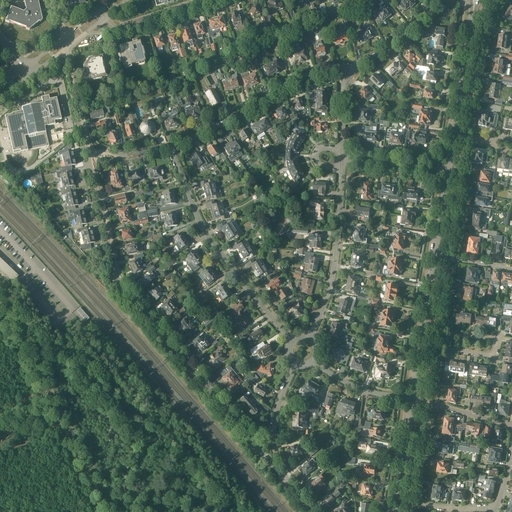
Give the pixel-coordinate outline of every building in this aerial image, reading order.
[(38,0),(24,0),(27,10),(24,12),(11,7),(7,20),(31,29),(42,18),(38,0)] [(79,2),(78,0),(69,0),(71,8),(77,7),(76,3),(79,2)] [(276,10),(273,0),(272,0),(270,0),(270,1),(267,2),(271,14),(273,13),(273,11),(276,10)] [(273,0),(276,10),(279,9),(280,11),(283,10),(279,0),(273,0),(274,0),(273,0)] [(404,12),(409,6),(403,0),(398,0),(396,3),(404,12)] [(383,8),(380,11),(386,19),(389,17),(389,16),(391,14),(390,12),(387,8),(385,6),(386,6),(384,3),(381,6),(383,8)] [(254,18),(261,16),(258,5),(250,7),(253,16),(254,18)] [(511,6),(511,5),(508,9),(502,16),(506,19),(511,15),(511,6)] [(383,22),(386,19),(380,11),(377,13),(375,11),(373,13),(375,15),(374,15),(376,17),(375,17),(378,21),(379,21),(380,23),(383,21),(383,22)] [(233,13),(232,13),(232,18),(234,25),(241,24),(242,26),(243,25),(245,32),(248,31),(246,21),(241,22),(239,13),(236,13),(236,12),(235,13),(235,12),(233,13)] [(270,27),(267,20),(266,16),(261,17),(264,29),(270,27)] [(215,18),(219,27),(219,29),(225,27),(222,17),(219,18),(218,17),(215,18)] [(212,30),(219,27),(215,18),(212,19),(212,20),(209,21),(212,30)] [(205,34),(201,23),(198,24),(197,24),(195,24),(194,25),(198,40),(203,38),(202,35),(205,34)] [(326,38),(321,25),(314,27),(316,33),(316,32),(319,40),(326,38)] [(363,31),(364,32),(367,39),(374,37),(369,26),(366,27),(367,29),(363,31)] [(436,28),(434,28),(433,29),(432,33),(431,33),(430,34),(431,35),(431,37),(433,38),(433,34),(435,34),(439,35),(439,39),(438,39),(438,42),(436,42),(435,45),(443,46),(444,40),(443,40),(444,36),(445,29),(436,28)] [(345,33),(344,29),(336,31),(337,35),(333,36),(335,45),(348,41),(346,33),(345,33)] [(191,47),(194,46),(189,30),(181,33),(185,45),(189,43),(191,47)] [(367,39),(364,32),(360,34),(359,31),(355,33),(360,44),(367,41),(367,39)] [(168,37),(171,46),(170,47),(172,51),(180,48),(176,35),(173,36),(172,36),(171,35),(169,36),(169,37),(168,37)] [(499,35),(499,41),(511,43),(511,40),(511,35),(507,35),(506,36),(499,35)] [(165,48),(168,48),(166,41),(165,38),(162,39),(161,36),(158,37),(157,37),(156,37),(155,38),(154,38),(158,50),(162,49),(161,46),(164,45),(165,48)] [(124,67),(145,61),(140,41),(119,46),(124,67)] [(315,48),(314,48),(316,55),(317,57),(320,56),(322,55),(322,56),(325,55),(324,54),(325,54),(320,41),(317,42),(318,44),(314,45),(315,48)] [(511,48),(511,43),(499,41),(498,48),(505,49),(504,50),(511,51),(511,49),(511,48)] [(302,47),(295,49),(296,52),(295,52),(299,62),(306,60),(302,48),(302,47)] [(294,63),(299,62),(295,52),(293,53),(292,52),(288,53),(292,65),(295,64),(294,63)] [(420,61),(422,59),(415,52),(413,54),(410,52),(405,57),(410,62),(413,60),(414,61),(417,58),(420,61)] [(441,61),(441,59),(440,58),(440,57),(438,57),(439,54),(438,54),(430,53),(429,63),(428,63),(427,64),(437,65),(437,62),(439,62),(440,62),(441,61)] [(100,78),(108,76),(103,56),(89,59),(85,66),(87,77),(91,76),(94,78),(98,77),(98,79),(100,79),(100,78)] [(270,64),(275,72),(276,74),(276,73),(277,74),(279,73),(279,72),(280,72),(279,71),(281,70),(278,64),(279,63),(277,61),(275,58),(269,61),(271,64),(270,64)] [(495,66),(504,67),(507,68),(508,61),(496,59),(496,62),(495,62),(494,65),(495,66)] [(263,66),(266,72),(266,73),(265,74),(265,75),(266,75),(266,76),(267,76),(268,76),(275,72),(270,64),(271,64),(269,61),(266,62),(267,64),(263,66)] [(400,73),(400,72),(405,68),(400,62),(397,64),(396,63),(390,68),(389,67),(386,70),(391,76),(395,73),(396,75),(400,73)] [(507,68),(504,67),(495,66),(494,73),(506,75),(507,68)] [(422,67),(422,69),(421,75),(423,76),(423,80),(427,81),(427,80),(431,80),(431,83),(436,83),(438,74),(429,72),(429,68),(424,67),(422,67)] [(249,77),(252,86),(255,85),(259,84),(256,75),(255,73),(255,72),(254,72),(248,74),(249,77)] [(248,73),(242,75),(243,79),(245,88),(249,87),(252,86),(249,77),(248,74),(248,73)] [(232,77),(229,78),(232,90),(235,89),(235,88),(239,87),(237,81),(238,81),(236,74),(232,76),(232,77)] [(386,80),(382,75),(379,78),(376,74),(374,76),(373,75),(370,78),(371,79),(372,80),(375,84),(377,86),(382,82),(383,83),(386,80)] [(232,90),(229,78),(224,80),(222,81),(225,91),(229,90),(229,91),(232,90)] [(492,84),(491,91),(499,92),(500,86),(492,84)] [(374,96),(373,95),(365,87),(364,88),(363,87),(362,89),(363,90),(360,93),(361,94),(360,95),(360,96),(362,98),(363,98),(364,97),(369,101),(374,96)] [(213,89),(206,93),(210,101),(211,104),(212,104),(213,106),(217,104),(216,103),(218,103),(220,102),(213,89)] [(313,99),(313,97),(317,97),(317,98),(327,98),(327,95),(328,95),(328,91),(326,91),(325,89),(322,89),(321,91),(317,91),(317,94),(313,94),(310,94),(310,99),(313,99)] [(433,95),(434,92),(422,90),(421,97),(433,99),(433,98),(434,98),(434,97),(435,96),(434,95),(433,95)] [(490,98),(496,99),(496,101),(498,102),(498,101),(502,102),(502,100),(503,93),(499,92),(491,91),(490,98)] [(23,111),(13,113),(13,114),(6,116),(14,154),(50,146),(46,127),(59,123),(58,120),(62,119),(57,98),(50,99),(49,96),(42,97),(43,103),(22,107),(23,111)] [(302,110),(305,109),(300,98),(293,101),(297,110),(298,112),(302,110)] [(195,105),(191,107),(195,118),(199,117),(201,116),(197,104),(195,105)] [(155,116),(152,106),(147,107),(148,111),(149,111),(150,111),(150,112),(151,112),(152,116),(155,116)] [(103,114),(110,112),(109,107),(89,113),(92,120),(104,116),(103,114)] [(195,118),(191,107),(187,108),(187,107),(184,108),(188,120),(191,119),(195,118)] [(288,117),(282,107),(276,111),(277,113),(275,114),(278,118),(279,117),(282,122),(289,118),(288,117)] [(172,112),(169,113),(171,117),(174,127),(177,126),(178,125),(180,124),(179,122),(180,122),(177,114),(178,113),(177,110),(177,109),(176,109),(176,108),(175,108),(174,108),(174,109),(173,109),(172,110),(172,111),(172,112)] [(422,110),(421,116),(424,116),(424,118),(431,119),(432,111),(422,110)] [(163,122),(165,121),(166,126),(167,126),(168,129),(170,128),(171,128),(174,127),(171,117),(169,113),(166,114),(165,113),(164,113),(163,113),(162,114),(161,114),(161,115),(161,116),(163,122)] [(479,126),(490,128),(490,127),(491,127),(491,128),(494,128),(497,127),(499,116),(497,114),(494,113),(493,116),(492,116),(492,115),(488,114),(483,113),(481,121),(480,121),(479,126)] [(132,125),(134,124),(131,115),(128,116),(130,121),(124,123),(125,127),(128,137),(129,136),(129,138),(133,137),(133,135),(135,135),(132,125)] [(424,116),(421,116),(419,123),(422,124),(422,125),(427,126),(427,123),(430,124),(431,119),(424,118),(424,116)] [(310,127),(314,127),(314,129),(317,129),(317,132),(323,132),(323,129),(327,129),(327,125),(323,125),(323,124),(318,124),(318,123),(316,123),(316,120),(314,120),(314,117),(313,117),(310,119),(310,127)] [(111,126),(110,122),(109,122),(108,120),(97,124),(98,126),(96,127),(98,130),(111,126)] [(259,123),(258,124),(263,131),(268,129),(269,131),(271,130),(265,120),(262,121),(260,120),(259,121),(259,123)] [(149,122),(149,123),(147,123),(146,122),(145,122),(145,123),(144,123),(143,123),(143,124),(142,124),(142,125),(142,126),(141,126),(141,127),(141,128),(141,129),(142,129),(142,130),(142,131),(143,132),(144,133),(145,133),(147,134),(147,132),(150,133),(151,129),(154,130),(155,129),(155,128),(155,127),(155,126),(154,125),(154,124),(153,124),(153,123),(152,123),(151,122),(150,122),(149,122)] [(263,131),(258,124),(256,123),(254,124),(254,126),(251,128),(257,138),(260,137),(258,134),(263,131)] [(373,127),(370,127),(362,126),(361,139),(362,139),(362,140),(366,141),(370,142),(371,136),(372,137),(373,127)] [(376,129),(376,127),(373,127),(372,137),(371,136),(370,142),(375,142),(375,141),(379,142),(379,141),(380,141),(381,133),(376,132),(376,129)] [(295,133),(292,137),(301,142),(303,139),(305,137),(297,129),(296,130),(295,128),(292,131),(295,133)] [(419,143),(421,130),(421,129),(418,129),(417,134),(413,133),(412,142),(413,142),(413,143),(415,144),(416,143),(419,143)] [(243,141),(250,137),(245,130),(240,133),(243,138),(241,139),(243,141)] [(393,145),(395,146),(397,133),(392,132),(392,131),(388,130),(386,140),(390,141),(389,144),(392,144),(393,145)] [(401,145),(402,142),(406,143),(407,133),(407,131),(403,130),(403,133),(397,133),(395,146),(398,146),(399,145),(401,145)] [(427,131),(421,130),(419,143),(425,144),(426,144),(426,142),(428,143),(429,136),(422,135),(423,133),(426,134),(427,131)] [(118,135),(118,133),(117,133),(118,132),(109,131),(109,132),(109,133),(109,140),(117,141),(117,136),(118,135)] [(285,143),(289,144),(298,148),(298,147),(300,145),(301,142),(292,137),(290,141),(288,141),(285,143)] [(232,141),(229,143),(236,155),(238,157),(237,157),(238,158),(243,155),(241,152),(241,151),(240,150),(241,149),(235,141),(233,142),(232,141)] [(53,150),(55,153),(64,146),(62,143),(53,150)] [(236,155),(229,143),(225,145),(226,147),(224,148),(229,156),(228,157),(231,161),(237,157),(238,157),(236,155)] [(287,151),(287,156),(292,156),(292,153),(297,153),(298,150),(298,148),(289,144),(287,149),(285,149),(285,151),(287,151)] [(213,157),(219,153),(214,145),(208,149),(213,157)] [(62,154),(64,160),(75,158),(74,152),(69,153),(68,149),(59,151),(59,155),(62,154)] [(194,159),(191,161),(194,166),(197,164),(198,166),(201,164),(203,166),(206,164),(209,167),(213,165),(209,158),(205,160),(204,159),(203,159),(199,152),(192,157),(194,159)] [(487,162),(488,155),(476,153),(475,159),(473,159),(472,166),(478,167),(478,163),(482,164),(483,162),(487,162)] [(288,167),(288,168),(298,165),(298,164),(297,162),(297,158),(292,158),(292,156),(287,156),(287,157),(283,157),(284,162),(287,162),(288,167)] [(62,168),(63,171),(66,170),(72,169),(72,166),(77,164),(75,158),(64,160),(65,167),(62,168)] [(509,174),(511,160),(511,162),(508,161),(508,160),(505,159),(503,173),(509,174)] [(291,175),(300,170),(299,167),(298,165),(288,168),(279,170),(279,172),(281,173),(289,171),(291,175)] [(155,168),(157,177),(160,177),(161,178),(164,177),(163,170),(162,170),(161,167),(159,167),(158,167),(156,167),(155,168)] [(157,177),(155,168),(154,168),(151,168),(151,169),(149,170),(150,173),(149,173),(151,181),(154,180),(154,178),(157,177)] [(61,178),(62,181),(73,179),(72,173),(67,174),(66,170),(63,171),(57,172),(57,176),(58,178),(58,179),(61,178)] [(139,172),(138,170),(135,170),(134,170),(133,170),(132,171),(131,171),(132,173),(128,174),(129,179),(133,179),(133,180),(137,179),(138,180),(139,182),(145,181),(143,176),(140,176),(139,172)] [(302,173),(300,170),(291,175),(293,179),(292,179),(295,182),(293,184),(295,187),(299,183),(297,181),(303,175),(302,173)] [(112,176),(113,182),(113,183),(120,181),(117,171),(115,171),(112,172),(111,172),(111,173),(110,173),(109,174),(110,176),(111,177),(112,176)] [(75,185),(73,179),(62,181),(63,188),(60,188),(61,192),(70,190),(70,186),(75,185)] [(203,187),(205,192),(215,189),(213,183),(214,183),(213,179),(198,184),(199,188),(203,187)] [(122,180),(120,181),(113,183),(113,182),(112,183),(112,184),(111,184),(112,187),(113,187),(113,188),(117,187),(117,188),(124,187),(123,184),(122,180)] [(325,190),(325,183),(321,183),(319,183),(313,183),(313,190),(318,190),(318,195),(324,195),(324,190),(325,190)] [(373,199),(374,195),(371,195),(370,194),(371,183),(365,183),(364,189),(363,189),(363,195),(364,195),(364,200),(370,200),(370,199),(373,199)] [(381,198),(382,196),(388,197),(388,195),(389,185),(383,184),(382,192),(379,191),(378,198),(381,198)] [(480,192),(480,195),(493,197),(494,192),(490,190),(490,186),(479,184),(477,191),(480,192)] [(217,194),(215,189),(205,192),(207,198),(213,196),(214,200),(222,197),(221,193),(217,194)] [(66,201),(78,198),(76,192),(71,193),(70,190),(61,192),(62,195),(65,195),(66,201)] [(418,191),(411,191),(411,200),(410,202),(408,202),(408,205),(416,206),(417,200),(418,200),(419,196),(418,196),(418,191)] [(116,204),(126,202),(125,199),(127,198),(126,194),(124,195),(115,197),(116,204)] [(492,201),(493,197),(480,195),(479,198),(476,197),(475,205),(487,207),(488,202),(492,201)] [(165,199),(161,199),(162,206),(176,204),(175,197),(165,199)] [(69,211),(74,210),(73,206),(79,205),(78,198),(66,201),(67,207),(65,208),(65,212),(69,211)] [(323,220),(324,203),(318,203),(318,201),(310,200),(310,206),(313,207),(315,206),(317,206),(317,208),(315,209),(315,215),(316,216),(316,219),(323,220)] [(138,207),(139,213),(146,211),(144,202),(135,204),(136,208),(138,207)] [(213,213),(223,209),(221,203),(214,205),(213,202),(206,204),(207,209),(211,207),(213,213)] [(79,208),(74,210),(69,211),(71,217),(74,216),(75,220),(86,217),(84,211),(80,212),(79,208)] [(119,217),(129,215),(128,211),(130,211),(129,208),(118,210),(119,213),(118,214),(119,217)] [(223,209),(213,213),(215,219),(222,217),(223,220),(230,218),(230,217),(234,216),(232,211),(228,212),(227,208),(223,209)] [(369,221),(370,209),(356,208),(355,216),(365,217),(365,221),(369,221)] [(473,221),(483,222),(484,216),(490,217),(491,209),(483,208),(482,213),(474,212),(473,221)] [(403,216),(413,217),(415,217),(416,211),(404,209),(403,216)] [(140,221),(141,224),(148,222),(146,211),(139,213),(140,220),(140,221)] [(162,218),(164,218),(165,221),(167,221),(177,219),(175,213),(162,215),(162,218)] [(129,215),(119,217),(120,220),(121,221),(121,224),(132,221),(132,218),(130,219),(129,215)] [(413,217),(403,216),(402,224),(412,226),(413,217)] [(87,224),(86,217),(75,220),(76,226),(73,227),(74,230),(77,229),(83,228),(82,225),(87,224)] [(170,230),(170,227),(178,226),(177,219),(167,221),(165,221),(166,230),(170,230)] [(223,223),(217,228),(219,232),(222,229),(225,234),(235,228),(230,220),(223,223)] [(282,226),(284,230),(293,224),(291,220),(282,226)] [(483,222),(473,221),(472,228),(481,230),(483,222)] [(86,227),(83,228),(77,229),(78,233),(81,232),(83,238),(94,236),(93,229),(86,231),(86,227)] [(238,233),(235,228),(225,234),(229,240),(235,236),(237,239),(244,234),(241,231),(238,233)] [(124,240),(132,238),(130,230),(122,232),(124,240)] [(175,241),(177,244),(185,238),(185,237),(185,236),(184,235),(183,234),(182,233),(172,239),(174,242),(175,241)] [(395,237),(395,240),(406,242),(406,240),(411,241),(412,241),(413,241),(413,240),(414,239),(414,238),(413,238),(413,237),(412,237),(412,236),(403,235),(403,234),(398,233),(398,234),(397,234),(397,237),(395,237)] [(478,239),(470,238),(469,241),(468,240),(468,241),(467,242),(467,243),(467,244),(467,245),(479,247),(479,242),(483,243),(484,238),(487,238),(488,235),(479,233),(478,239)] [(363,239),(363,235),(355,235),(354,240),(356,240),(356,242),(362,242),(362,243),(366,244),(367,239),(363,239)] [(503,236),(497,235),(494,254),(493,254),(492,258),(501,259),(501,255),(500,255),(503,236)] [(95,242),(94,236),(83,238),(84,245),(82,245),(83,250),(92,248),(90,243),(95,242)] [(189,244),(185,238),(177,244),(175,245),(180,252),(187,247),(186,245),(189,244)] [(405,246),(406,242),(395,240),(393,248),(403,250),(404,246),(405,246)] [(237,248),(240,253),(249,247),(246,241),(240,245),(238,242),(231,246),(234,250),(237,248)] [(141,243),(139,244),(137,244),(134,245),(130,245),(130,246),(127,246),(128,251),(127,251),(127,254),(128,254),(139,252),(138,248),(142,247),(141,243)] [(478,247),(479,247),(467,245),(467,246),(466,246),(466,248),(467,248),(467,249),(468,250),(468,252),(482,255),(483,247),(478,247)] [(252,251),(249,247),(240,253),(243,258),(250,254),(252,257),(258,253),(256,249),(252,251)] [(189,264),(191,262),(199,256),(198,255),(199,255),(198,253),(197,252),(196,251),(195,252),(195,251),(185,259),(189,264)] [(353,253),(352,260),(363,261),(364,257),(365,258),(365,253),(359,253),(358,253),(353,253)] [(131,269),(139,265),(138,263),(139,262),(139,260),(140,260),(139,259),(143,257),(142,254),(136,256),(137,260),(137,259),(130,263),(131,265),(130,266),(131,269)] [(203,261),(199,256),(191,262),(189,264),(187,265),(193,273),(200,268),(197,265),(203,261)] [(164,263),(166,266),(174,260),(172,257),(164,263)] [(251,267),(254,271),(264,265),(260,260),(258,257),(252,261),(245,265),(248,269),(251,267)] [(0,258),(0,269),(13,282),(19,276),(0,258)] [(310,261),(309,264),(317,266),(319,259),(310,258),(309,261),(310,261)] [(390,262),(389,266),(402,268),(402,264),(402,260),(393,259),(392,262),(390,262)] [(270,268),(269,268),(266,264),(264,265),(254,271),(258,277),(264,273),(266,276),(273,272),(270,268)] [(317,266),(309,264),(309,267),(305,266),(304,271),(308,271),(316,273),(316,272),(317,269),(317,266)] [(139,265),(131,269),(133,272),(134,271),(135,274),(142,271),(142,270),(143,270),(142,267),(141,268),(139,265)] [(153,266),(147,271),(149,274),(150,274),(152,272),(156,269),(153,266)] [(402,268),(389,266),(388,270),(386,270),(385,275),(390,276),(391,274),(394,275),(396,275),(400,276),(401,272),(402,268)] [(199,276),(202,280),(205,278),(213,272),(209,267),(200,275),(199,276)] [(467,275),(482,277),(482,274),(478,274),(478,270),(468,268),(468,269),(467,268),(466,272),(468,272),(467,275)] [(148,276),(141,282),(145,287),(152,281),(152,280),(156,277),(152,272),(150,274),(150,275),(148,276)] [(170,272),(164,278),(167,281),(173,276),(170,272)] [(217,277),(213,272),(205,278),(202,280),(208,287),(214,282),(213,280),(217,277)] [(494,272),(493,281),(492,285),(489,285),(488,294),(492,295),(494,287),(495,284),(499,285),(501,273),(494,272)] [(482,277),(467,275),(467,277),(465,277),(465,281),(466,281),(466,282),(472,282),(472,285),(478,287),(479,283),(476,283),(477,279),(481,279),(482,277)] [(350,277),(348,284),(358,286),(359,287),(360,283),(361,283),(362,279),(356,278),(355,278),(350,277)] [(311,294),(314,281),(304,279),(302,287),(303,288),(302,292),(311,294)] [(276,290),(279,288),(282,287),(278,280),(277,280),(268,286),(271,291),(275,288),(276,290)] [(386,292),(398,293),(399,286),(397,286),(397,284),(393,283),(393,285),(387,284),(386,292)] [(218,292),(219,294),(228,289),(228,288),(228,287),(227,286),(226,284),(225,285),(225,284),(218,288),(217,287),(211,291),(213,295),(218,292)] [(356,291),(358,286),(348,284),(347,287),(346,290),(349,291),(349,290),(352,291),(352,294),(358,295),(359,292),(356,291)] [(156,300),(162,295),(160,292),(162,290),(159,286),(150,293),(156,300)] [(281,290),(279,288),(276,290),(280,295),(279,296),(282,300),(289,295),(290,292),(286,287),(281,290)] [(465,291),(464,294),(475,295),(476,289),(465,287),(463,287),(463,291),(465,291)] [(219,294),(218,295),(221,301),(231,295),(230,293),(231,292),(229,289),(228,289),(219,294)] [(162,309),(165,313),(174,306),(171,303),(173,301),(170,298),(174,294),(172,291),(170,293),(166,297),(169,300),(161,307),(163,309),(162,309)] [(195,299),(203,294),(201,291),(195,295),(194,294),(192,296),(194,299),(195,299)] [(398,293),(386,292),(385,300),(397,301),(398,293)] [(476,295),(475,295),(464,294),(464,296),(462,296),(461,299),(464,300),(475,302),(476,295)] [(342,300),(340,306),(350,309),(353,310),(355,302),(352,301),(352,300),(355,301),(356,298),(351,297),(350,300),(349,302),(342,300)] [(290,309),(288,309),(289,312),(290,312),(291,316),(303,314),(301,302),(302,300),(297,298),(295,301),(296,306),(291,306),(290,309)] [(236,303),(232,306),(239,316),(242,314),(240,312),(244,309),(240,304),(237,306),(236,303)] [(178,311),(174,306),(165,313),(168,316),(169,315),(170,317),(178,311)] [(340,306),(338,312),(346,314),(347,311),(348,312),(352,313),(353,310),(350,309),(340,306)] [(212,319),(219,314),(217,310),(209,315),(212,319)] [(381,313),(380,317),(394,319),(394,315),(394,312),(385,310),(384,314),(381,313)] [(89,318),(83,311),(82,312),(80,314),(86,321),(89,318)] [(510,325),(511,325),(511,315),(511,311),(507,311),(506,313),(504,312),(503,321),(510,322),(510,325)] [(463,323),(464,314),(460,313),(460,315),(457,315),(457,314),(452,313),(451,320),(456,321),(456,324),(460,325),(460,323),(463,323)] [(472,315),(464,314),(463,323),(471,324),(471,320),(476,320),(477,313),(472,313),(472,315)] [(239,316),(234,319),(236,322),(239,326),(241,324),(243,327),(248,323),(250,322),(246,318),(245,319),(242,314),(239,316)] [(493,317),(490,317),(489,326),(496,327),(496,323),(501,324),(502,317),(497,316),(494,315),(493,317)] [(489,326),(490,317),(485,316),(485,318),(482,318),(482,317),(478,316),(477,323),(481,324),(481,328),(485,328),(486,326),(489,326)] [(182,321),(177,325),(181,330),(188,324),(186,321),(188,319),(186,317),(181,321),(182,321)] [(380,317),(379,322),(383,322),(382,326),(392,327),(393,324),(394,319),(380,317)] [(211,320),(205,325),(208,329),(214,324),(211,320)] [(188,324),(181,330),(184,333),(185,332),(186,334),(191,330),(192,330),(196,326),(195,324),(192,321),(190,323),(188,324)] [(342,332),(343,329),(345,328),(344,328),(345,325),(341,325),(333,323),(332,325),(331,329),(342,332)] [(345,333),(342,332),(331,329),(329,333),(330,333),(330,336),(331,336),(331,339),(335,340),(336,337),(340,338),(341,337),(343,338),(345,337),(346,334),(345,333)] [(254,342),(263,336),(262,334),(263,333),(261,331),(259,330),(257,331),(250,335),(254,342)] [(374,343),(378,343),(389,345),(390,341),(388,341),(389,337),(381,336),(381,334),(376,333),(376,338),(375,338),(374,343)] [(197,339),(192,343),(196,347),(205,340),(206,339),(202,334),(196,338),(197,339)] [(205,340),(196,347),(198,351),(200,349),(201,351),(206,347),(207,347),(211,343),(212,343),(208,337),(206,339),(205,340)] [(221,341),(225,346),(227,344),(232,350),(235,348),(226,337),(221,341)] [(254,348),(250,351),(252,355),(257,352),(258,355),(260,358),(264,355),(264,356),(272,351),(270,349),(271,349),(269,345),(268,346),(268,345),(265,346),(263,342),(254,348)] [(384,351),(393,352),(394,352),(395,352),(395,351),(395,350),(395,349),(394,348),(393,348),(389,347),(389,345),(378,343),(377,346),(379,347),(378,350),(379,350),(379,351),(383,352),(384,351)] [(210,364),(212,366),(213,367),(214,367),(215,367),(218,363),(223,359),(219,355),(222,352),(222,351),(224,349),(222,347),(217,351),(210,357),(211,357),(208,360),(211,363),(210,364)] [(336,361),(346,356),(343,350),(342,351),(340,347),(337,349),(336,347),(331,350),(334,355),(333,356),(336,361)] [(358,370),(362,357),(360,356),(360,357),(359,359),(358,358),(358,360),(355,359),(354,360),(353,362),(353,364),(352,364),(351,366),(352,366),(352,367),(358,370)] [(368,359),(362,357),(358,370),(364,372),(365,367),(366,367),(367,365),(366,364),(367,363),(366,363),(368,359)] [(457,373),(458,363),(455,363),(455,361),(446,360),(445,370),(449,371),(449,372),(457,373)] [(500,373),(509,374),(511,374),(511,369),(511,362),(509,362),(509,365),(503,365),(502,369),(501,369),(500,373)] [(385,363),(384,368),(385,368),(384,378),(389,379),(389,377),(391,377),(392,368),(392,365),(390,365),(390,364),(385,363)] [(458,363),(457,373),(464,374),(464,376),(467,376),(468,369),(465,369),(466,364),(458,363)] [(479,376),(481,366),(478,366),(478,364),(470,363),(469,370),(469,375),(471,375),(472,377),(473,377),(474,378),(475,377),(476,376),(479,376)] [(262,364),(253,369),(261,378),(262,373),(268,375),(268,376),(268,377),(269,377),(270,377),(271,376),(273,371),(273,370),(274,369),(273,366),(273,365),(271,367),(270,365),(265,368),(264,368),(263,367),(262,364)] [(385,368),(384,368),(381,367),(378,366),(376,377),(379,377),(384,378),(385,368)] [(488,367),(481,366),(479,376),(487,377),(486,379),(490,379),(491,372),(487,372),(488,367)] [(224,378),(223,379),(227,384),(237,375),(235,373),(233,371),(231,369),(231,368),(230,369),(223,376),(223,377),(224,378)] [(509,374),(500,373),(500,376),(491,375),(490,385),(493,385),(494,381),(500,382),(508,383),(509,374)] [(237,375),(227,384),(231,388),(232,388),(237,383),(239,385),(242,382),(243,381),(242,381),(237,375)] [(305,389),(302,392),(310,397),(311,394),(312,394),(317,385),(315,383),(315,384),(311,382),(310,383),(309,382),(308,381),(307,382),(306,383),(306,384),(307,385),(305,389)] [(258,385),(254,391),(263,396),(263,395),(265,395),(266,393),(265,392),(266,391),(262,388),(263,387),(258,385)] [(317,385),(312,394),(316,396),(319,397),(321,393),(319,393),(321,389),(320,388),(320,387),(317,385)] [(449,396),(457,397),(460,397),(461,389),(458,389),(458,390),(450,388),(449,396)] [(335,400),(336,396),(329,393),(328,398),(327,398),(324,407),(329,409),(332,400),(335,400)] [(484,397),(483,406),(490,407),(491,403),(496,404),(497,394),(492,393),(492,398),(484,397)] [(500,401),(502,395),(498,394),(497,403),(500,404),(498,414),(499,414),(500,415),(501,415),(503,415),(504,406),(505,402),(500,401)] [(247,408),(257,399),(255,397),(250,401),(245,395),(240,400),(247,408)] [(483,406),(484,397),(480,396),(480,398),(477,398),(477,397),(473,396),(472,396),(471,403),(476,404),(475,407),(480,408),(480,406),(483,406)] [(257,399),(247,408),(254,416),(255,414),(256,415),(258,413),(257,412),(259,411),(254,405),(259,401),(257,399)] [(345,415),(350,402),(346,400),(343,400),(342,403),(339,402),(336,412),(345,415)] [(350,402),(345,415),(349,417),(350,414),(354,416),(356,409),(354,408),(356,404),(354,403),(350,402)] [(383,420),(385,412),(381,411),(377,410),(374,410),(370,410),(370,409),(367,409),(367,412),(371,413),(370,417),(373,417),(373,418),(383,420)] [(446,418),(444,425),(453,427),(462,428),(463,425),(453,423),(454,419),(446,418)] [(382,433),(382,429),(373,428),(370,428),(371,423),(365,422),(364,429),(369,430),(369,434),(371,434),(371,437),(375,437),(376,436),(380,437),(381,433),(382,433)] [(469,431),(472,432),(474,424),(468,422),(465,434),(468,435),(469,431)] [(481,425),(474,424),(472,432),(476,433),(475,437),(478,438),(481,425)] [(452,434),(452,430),(455,431),(455,429),(456,429),(456,427),(462,428),(453,427),(444,425),(443,433),(447,434),(447,437),(451,438),(451,434),(452,434)] [(491,436),(492,428),(486,427),(486,429),(483,429),(482,435),(487,436),(487,438),(490,438),(490,436),(491,436)] [(502,441),(504,432),(497,431),(496,435),(495,440),(495,442),(498,442),(498,440),(502,441)] [(371,443),(369,443),(364,442),(361,442),(360,446),(360,447),(361,447),(361,448),(367,448),(368,448),(367,448),(367,453),(379,454),(380,447),(370,446),(371,443)] [(452,455),(453,450),(454,447),(451,446),(441,444),(439,453),(440,453),(440,456),(444,456),(444,453),(452,455)] [(302,452),(304,452),(301,445),(299,446),(298,446),(296,447),(295,446),(292,448),(292,449),(290,449),(292,453),(291,454),(292,456),(293,456),(293,457),(302,453),(302,452)] [(490,448),(489,455),(502,457),(503,453),(501,453),(502,450),(495,449),(496,446),(490,445),(489,448),(490,448)] [(316,448),(308,454),(311,457),(318,450),(316,448)] [(502,457),(489,455),(488,461),(487,464),(493,465),(493,462),(500,463),(500,460),(502,460),(502,457)] [(303,472),(315,461),(313,459),(311,460),(310,459),(299,468),(302,472),(303,472)] [(317,463),(315,461),(303,472),(306,475),(316,467),(315,466),(317,463)] [(454,469),(454,466),(446,465),(447,464),(442,463),(442,464),(439,464),(438,467),(437,467),(436,471),(438,471),(438,472),(448,473),(452,474),(453,468),(454,469)] [(371,465),(361,464),(360,469),(359,473),(363,474),(369,475),(370,473),(374,474),(375,474),(376,473),(377,471),(375,470),(376,467),(371,466),(371,465)] [(319,492),(326,486),(323,482),(325,480),(321,476),(312,484),(319,492)] [(487,482),(486,485),(487,486),(495,488),(496,482),(488,479),(487,482)] [(339,484),(342,489),(347,484),(344,480),(339,484)] [(485,488),(486,488),(485,491),(493,494),(495,488),(487,486),(486,485),(483,484),(482,487),(485,488)] [(373,496),(373,492),(372,492),(372,488),(366,487),(366,485),(363,485),(362,490),(363,490),(362,495),(373,496)] [(434,486),(433,492),(442,493),(444,493),(446,494),(446,490),(442,490),(443,487),(434,486)] [(333,493),(327,498),(327,499),(326,500),(330,505),(337,499),(336,499),(342,494),(337,489),(335,491),(333,493)] [(493,494),(485,491),(484,491),(483,494),(484,494),(483,498),(491,500),(493,494)] [(442,493),(433,492),(432,499),(437,499),(437,501),(440,501),(440,500),(442,500),(443,496),(444,497),(444,493),(442,493)] [(370,511),(371,505),(362,503),(361,511),(370,511)]
